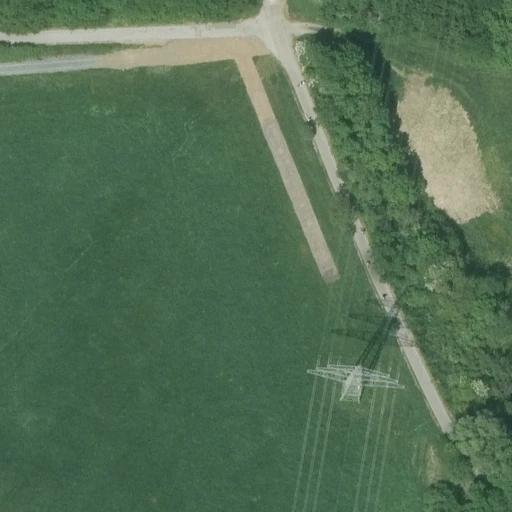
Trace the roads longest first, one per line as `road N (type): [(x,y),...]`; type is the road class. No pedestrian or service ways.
road 1 (track): [(511,508),(455,443),(416,371),(301,97),(272,0)]
road 2 (track): [(0,70),(165,57),(198,33)]
